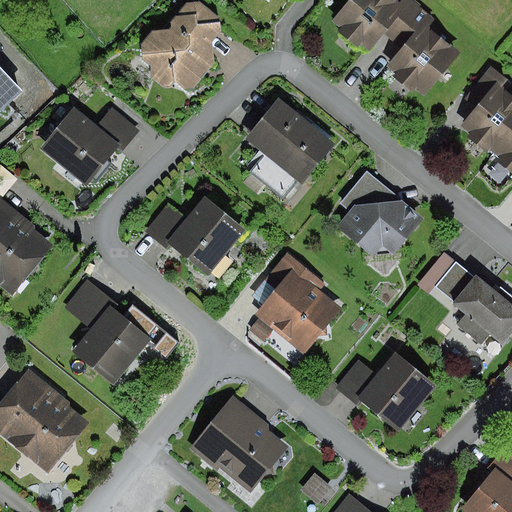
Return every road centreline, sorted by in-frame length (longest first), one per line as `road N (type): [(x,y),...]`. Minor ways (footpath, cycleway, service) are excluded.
road 1 (residential): [(511,245),(296,71),(270,63),(108,217),(111,246)]
road 2 (residential): [(232,352),(372,467),(406,480),(422,474),(511,386)]
road 3 (residential): [(98,511),(232,352)]
road 4 (residential): [(111,246),(232,352)]
